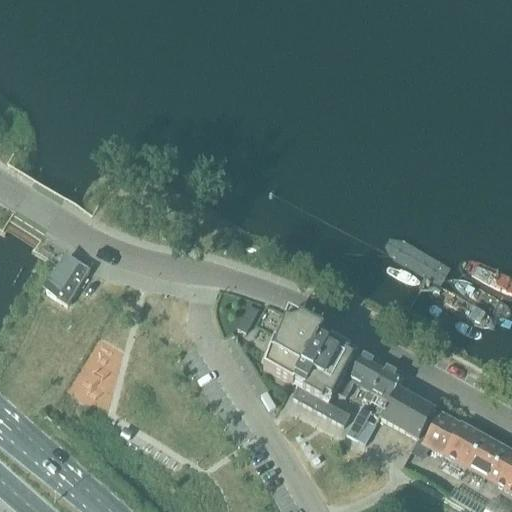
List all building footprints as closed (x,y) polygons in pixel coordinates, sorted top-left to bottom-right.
[(67,310),(89,274),(69,261),(47,297),(67,310)] [(249,310),(245,317),(253,322),(257,315),(249,310)] [(245,317),(241,325),(249,329),(253,322),(245,317)] [(291,402),(321,419),(328,408),(327,407),(355,358),(348,355),(350,352),(330,341),(330,342),(321,337),(322,336),(298,323),(297,324),(289,326),(288,326),(272,355),(269,354),(262,372),(297,391),(291,402)] [(241,325),(237,332),(245,336),(249,329),(241,325)] [(363,402),(366,404),(385,370),(357,354),(334,395),(345,401),(353,387),(367,394),(363,402)] [(388,405),(395,393),(402,379),(385,370),(366,404),(370,406),(374,398),(388,405)] [(379,423),(419,445),(423,436),(422,436),(434,414),(395,393),(385,412),(379,422),(379,423)] [(328,408),(321,419),(343,431),(349,420),(328,408)] [(374,419),(379,422),(385,412),(379,409),(374,419)] [(422,449),(450,464),(467,433),(439,417),(427,439),(423,436),(419,445),(422,448),(422,449)] [(450,464),(477,479),(494,448),(467,433),(450,464)] [(477,479),(504,494),(511,480),(511,457),(494,448),(477,479)]
